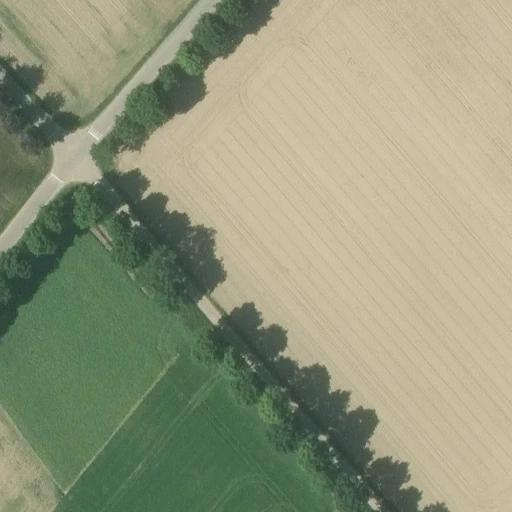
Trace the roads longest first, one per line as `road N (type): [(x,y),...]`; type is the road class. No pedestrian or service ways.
road 1 (unclassified): [(374,511),(66,147)]
road 2 (unclassified): [(66,147),(197,0)]
